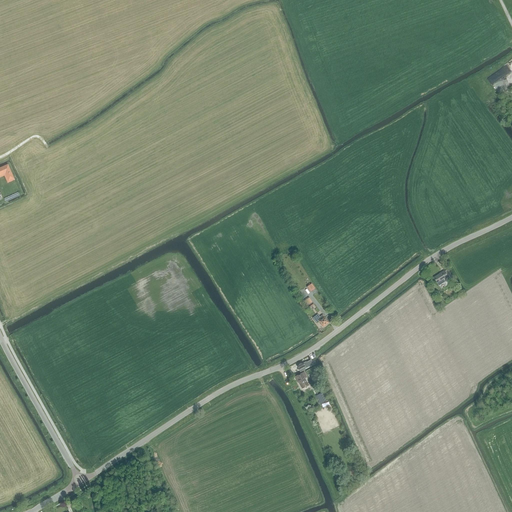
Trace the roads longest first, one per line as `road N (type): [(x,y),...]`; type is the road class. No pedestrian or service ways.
road 1 (tertiary): [(81,482),(215,394),(307,352),(443,250),(511,217)]
road 2 (tertiary): [(81,482),(0,336)]
